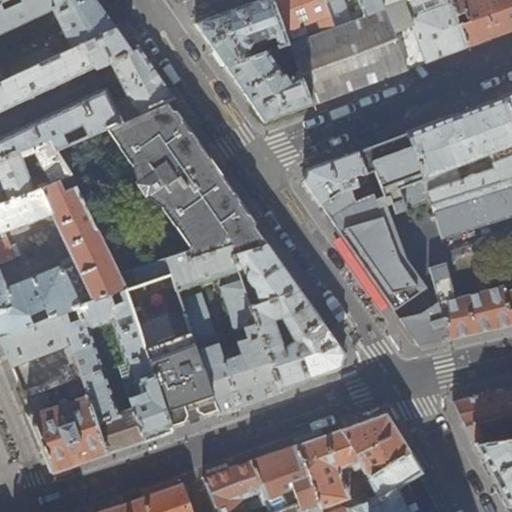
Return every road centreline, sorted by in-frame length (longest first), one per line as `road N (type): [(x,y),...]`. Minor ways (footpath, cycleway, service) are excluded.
road 1 (tertiary): [(398,380),(44,501)]
road 2 (residential): [(245,161),(511,61)]
road 3 (residential): [(398,380),(245,161)]
road 4 (residential): [(245,161),(156,22)]
road 5 (residential): [(469,511),(398,380)]
road 6 (residential): [(0,388),(44,501)]
